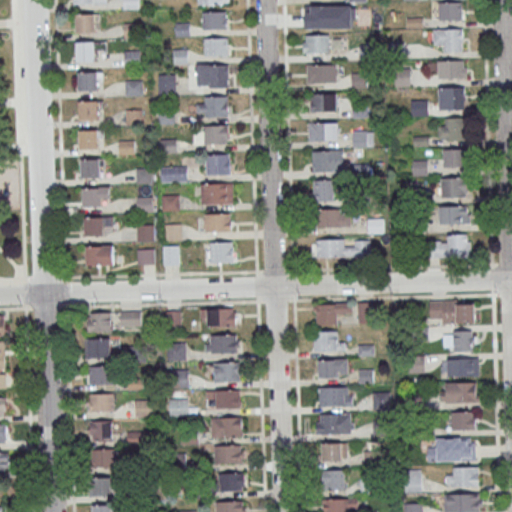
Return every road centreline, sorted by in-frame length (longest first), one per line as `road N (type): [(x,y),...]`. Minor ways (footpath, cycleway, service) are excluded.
road 1 (residential): [(282,511),(264,0)]
road 2 (residential): [(51,511),(35,0)]
road 3 (residential): [(511,280),(0,293)]
road 4 (residential): [(511,323),(500,0)]
